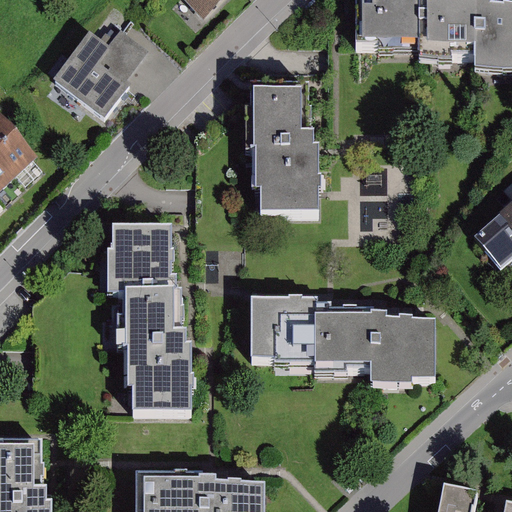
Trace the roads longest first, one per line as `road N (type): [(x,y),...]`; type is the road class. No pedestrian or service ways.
road 1 (residential): [(0,278),(280,0)]
road 2 (residential): [(511,380),(374,511)]
